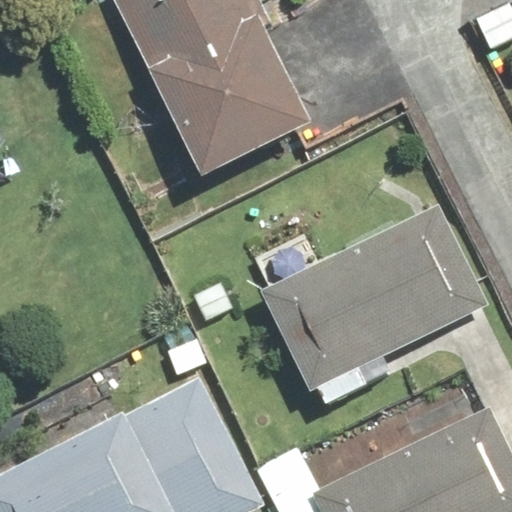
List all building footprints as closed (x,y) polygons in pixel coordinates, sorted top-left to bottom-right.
[(292,30),(276,0),(118,0),(219,188),(331,129),(282,36),(292,30)] [(278,255),(255,266),(330,419),(379,395),(369,374),(501,310),(451,207),(335,263),(304,199),(261,220),(278,255)] [(209,336),(165,357),(182,391),(226,370),(209,336)] [(275,511),(211,384),(0,491),(0,511),(275,511)] [(281,511),(511,511),(511,442),(499,413),(323,494),(306,457),(265,476),(281,511)]
